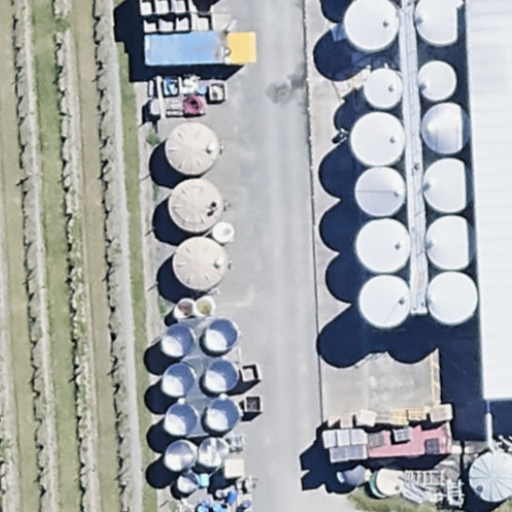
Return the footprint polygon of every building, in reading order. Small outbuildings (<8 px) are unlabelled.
[(439,43),(446,42),(452,39),(457,34),(460,28),(461,21),(460,14),(457,8),(452,3),(445,0),(434,0),(431,1),(424,5),(420,11),(418,18),(418,26),(421,33),(426,38),(432,41),(439,43)] [(511,0),(466,0),(483,403),(511,401),(511,0)] [(374,46),(381,45),(387,42),(392,37),(395,31),(396,24),(395,17),(392,11),(387,6),(381,3),(373,2),(366,4),(360,8),(355,14),(353,22),(353,29),(356,36),(361,41),(367,45),(374,46)] [(436,99),(443,98),(449,95),(454,90),(457,84),(459,77),(457,71),(454,65),(449,60),(443,57),(435,56),(428,58),(422,62),(417,68),(415,75),(415,82),(418,89),(423,95),(430,98),(436,99)] [(380,104),(387,103),(393,100),(398,95),(401,89),(402,82),(401,75),(397,69),(392,65),(386,62),(379,61),(371,63),(365,67),(361,73),(359,80),(359,87),(362,94),(367,100),(373,103),(380,104)] [(443,152),(450,151),(457,148),(461,143),(465,137),(466,130),(464,123),(461,117),(456,113),(450,109),(443,109),(435,111),(429,115),(424,121),(422,128),(423,135),(426,142),(431,148),(437,151),(443,152)] [(377,161),(384,160),(390,157),(395,152),(398,146),(399,139),(398,132),(395,126),(390,121),(384,118),(376,117),(369,119),(362,123),(358,129),(356,136),(356,144),(359,151),(364,156),(370,160),(377,161)] [(194,173),(201,172),(207,169),(212,164),(215,158),(216,151),(215,144),(212,138),(207,133),(200,130),(193,129),(186,131),(179,135),(175,141),(173,148),(173,156),(176,163),(181,168),(187,172),(194,173)] [(446,210),(453,209),(459,206),(464,201),(467,195),(468,188),(467,181),(463,175),(459,170),(452,167),(445,166),(437,168),(431,172),(427,178),(425,185),(425,193),(428,200),(433,205),(439,209),(446,210)] [(380,212),(387,211),(394,208),(398,203),(402,197),(403,190),(401,183),(398,177),(393,172),(387,169),(379,168),(372,170),(366,174),(361,180),(359,187),(360,195),(362,202),(368,207),(374,211),(380,212)] [(195,227),(202,226),(208,223),(213,218),(216,212),(217,205),(216,199),(213,193),(208,188),(201,185),(194,184),(187,186),(180,190),(176,196),(174,203),(174,210),(177,217),(182,223),(188,226),(195,227)] [(449,264),(456,264),(462,260),(467,256),(470,249),(471,243),(470,236),(467,230),(461,225),(455,222),(448,221),(440,223),(434,227),(430,233),(427,240),(428,248),(431,255),(436,260),(442,263),(449,264)] [(383,266),(390,265),(396,262),(401,257),(404,251),(405,244),(404,237),(401,231),(395,226),(389,224),(382,223),(374,224),(368,229),(364,235),(361,242),(362,249),(365,256),(370,262),(376,265),(383,266)] [(199,286),(206,285),(212,282),(217,277),(220,271),(221,264),(220,257),(217,251),(212,246),(206,243),(198,242),(191,244),(185,248),(180,254),(178,261),(178,269),(181,276),(186,281),(192,284),(199,286)] [(451,318),(458,317),(464,314),(469,309),(472,303),(473,296),(472,290),(469,284),(464,279),(457,276),(450,275),(443,277),(436,281),(432,287),(430,294),(430,301),(433,308),(438,314),(444,317),(451,318)] [(388,324),(395,323),(401,320),(406,315),(409,309),(410,302),(409,295),(406,289),(400,285),(394,281),(387,281),(379,283),(373,287),(369,293),(366,300),(367,307),(370,314),(375,320),(381,323),(388,324)] [(496,500),(503,499),(509,496),(511,492),(511,463),(508,460),(502,457),(495,456),(487,458),(481,462),(477,468),(474,475),(475,483),(478,490),(483,495),(489,499),(496,500)]
